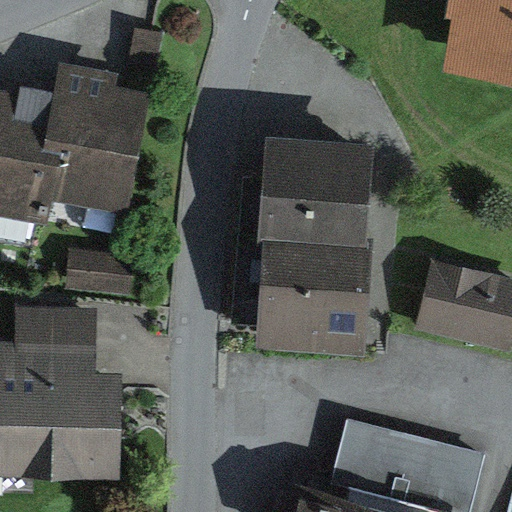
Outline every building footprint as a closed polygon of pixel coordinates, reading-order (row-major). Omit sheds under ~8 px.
[(511,0),(452,0),(442,59),(511,72),(511,0)] [(163,29),(135,23),(128,64),(156,71),(163,29)] [(60,63),(55,90),(45,138),(58,141),(49,186),(119,199),(141,91),(109,85),(111,73),(60,63)] [(45,138),(55,90),(24,84),(22,95),(0,90),(0,200),(44,209),(49,186),(58,141),(45,138)] [(271,186),(359,190),(362,139),(274,134),(271,186)] [(247,184),(245,229),(357,235),(359,190),(271,186),(247,184)] [(357,235),(245,229),(240,319),(362,325),(367,235),(357,235)] [(134,251),(70,243),(65,285),(130,292),(134,251)] [(511,349),(511,273),(432,255),(415,326),(511,351),(511,349)] [(98,306),(14,302),(15,335),(0,334),(0,469),(122,473),(121,367),(97,366),(98,306)] [(330,483),(298,474),(289,511),(467,511),(486,449),(347,416),(330,483)]
